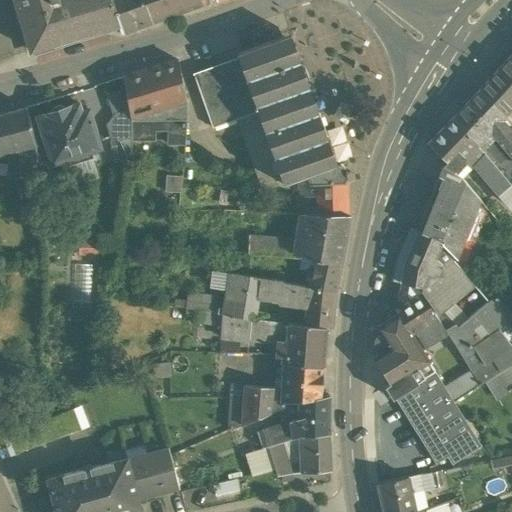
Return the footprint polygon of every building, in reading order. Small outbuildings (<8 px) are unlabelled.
[(15,0),(31,51),(114,24),(119,33),(123,31),(111,0),(15,0)] [(160,0),(111,0),(123,31),(166,16),(160,0)] [(160,0),(166,16),(210,1),(210,0),(160,0)] [(290,34),(239,52),(259,111),(264,124),(284,183),(301,177),(314,173),(337,165),(301,59),(299,60),(290,34)] [(511,54),(490,78),(511,100),(511,54)] [(241,58),(194,75),(213,128),(259,111),(241,58)] [(178,59),(123,76),(131,109),(132,115),(161,107),(163,113),(170,111),(171,105),(186,100),(187,99),(178,59)] [(481,87),(503,112),(511,104),(511,100),(490,78),(481,87)] [(481,87),(453,117),(475,144),(485,135),(489,131),(505,115),(503,112),(481,87)] [(186,100),(171,105),(170,111),(169,133),(186,133),(186,100)] [(78,103),(64,108),(63,105),(61,105),(54,107),(52,108),(52,111),(38,116),(40,121),(53,162),(68,157),(71,163),(90,157),(90,150),(100,147),(88,108),(81,111),(78,103)] [(27,107),(0,114),(0,152),(27,145),(36,143),(31,123),(27,107)] [(131,109),(116,113),(106,123),(110,137),(131,139),(132,115),(131,109)] [(511,123),(505,115),(489,131),(511,155),(511,123)] [(453,117),(427,143),(446,161),(443,165),(462,178),(473,166),(498,196),(504,191),(511,199),(511,187),(475,144),(453,117)] [(53,162),(40,121),(31,123),(36,143),(37,167),(53,162)] [(264,124),(241,131),(262,191),(284,183),(264,124)] [(186,133),(169,133),(169,143),(185,144),(186,133)] [(485,135),(475,144),(511,187),(511,167),(509,164),(505,167),(503,163),(506,160),(485,135)] [(131,139),(110,137),(113,160),(132,161),(132,139),(131,139)] [(37,167),(36,143),(27,145),(27,151),(22,156),(23,179),(37,179),(37,167)] [(337,165),(314,173),(317,183),(329,182),(328,179),(333,178),(333,182),(345,181),(348,176),(345,167),(341,163),(337,165)] [(443,165),(418,229),(442,240),(442,241),(442,242),(456,256),(480,199),(475,193),(462,178),(443,165)] [(314,173),(301,177),(301,184),(317,184),(317,183),(314,173)] [(183,178),(168,176),(166,191),(181,193),(183,178)] [(317,184),(301,184),(300,198),(318,197),(318,214),(349,216),(348,181),(345,181),(333,182),(333,178),(328,179),(329,182),(317,183),(317,184)] [(6,200),(10,214),(29,209),(25,195),(6,200)] [(46,211),(46,197),(37,197),(37,211),(46,211)] [(318,197),(300,198),(300,213),(304,214),(318,214),(318,197)] [(318,214),(304,214),(298,246),(296,256),(299,256),(299,255),(301,255),(315,258),(316,258),(316,259),(341,264),(349,216),(318,214)] [(418,229),(416,236),(414,235),(404,259),(405,260),(404,262),(401,282),(417,284),(423,293),(435,313),(450,300),(428,275),(442,242),(442,241),(442,240),(418,229)] [(292,238),(249,236),(248,252),(290,256),(291,245),(292,238)] [(97,240),(81,240),(80,252),(97,252),(97,240)] [(456,256),(442,242),(428,275),(450,300),(472,281),(469,277),(461,268),(452,259),(456,256)] [(298,246),(291,245),(290,256),(296,256),(298,246)] [(485,262),(478,253),(472,258),(479,267),(485,262)] [(315,258),(301,255),(299,269),(308,270),(313,267),(315,260),(315,258)] [(472,258),(461,268),(469,277),(479,267),(472,258)] [(341,264),(315,260),(313,267),(308,270),(311,276),(309,287),(336,291),(341,264)] [(260,278),(237,274),(234,290),(258,293),(260,278)] [(472,281),(450,300),(467,318),(488,300),(472,281)] [(309,287),(281,282),(279,303),(307,307),(305,323),(328,327),(333,327),(336,291),(309,287)] [(417,284),(401,282),(398,300),(402,306),(423,293),(417,284)] [(258,293),(234,290),(232,299),(230,313),(255,316),(256,311),(258,293)] [(402,306),(396,310),(398,313),(398,314),(421,348),(447,331),(445,329),(435,313),(423,293),(402,306)] [(511,320),(511,312),(496,293),(488,300),(508,324),(511,320)] [(232,299),(225,298),(224,308),(219,307),(218,311),(222,312),(230,313),(232,299)] [(458,326),(458,327),(471,348),(501,328),(508,324),(488,300),(467,318),(458,326)] [(230,313),(222,312),(221,337),(270,341),(271,319),(263,318),(255,316),(230,313)] [(398,313),(378,326),(383,334),(376,338),(375,347),(380,354),(374,357),(392,384),(412,371),(428,360),(421,349),(421,348),(398,314),(398,313)] [(305,323),(271,319),(270,341),(280,341),(279,355),(286,355),(325,358),(328,327),(305,323)] [(457,323),(445,329),(447,331),(461,354),(471,348),(458,327),(458,326),(457,323)] [(511,342),(501,328),(478,343),(487,355),(491,356),(511,343),(511,342)] [(471,348),(461,354),(470,369),(491,356),(487,355),(478,343),(471,348)] [(511,343),(491,356),(470,369),(480,384),(511,363),(511,343)] [(230,353),(229,363),(237,363),(237,353),(230,353)] [(256,353),(237,353),(237,363),(237,370),(256,368),(256,353)] [(325,358),(286,355),(283,389),(281,401),(283,401),(299,399),(321,397),(325,358)] [(444,386),(428,360),(412,371),(392,384),(437,459),(446,454),(452,462),(468,451),(471,456),(483,449),(454,401),(444,386)] [(470,369),(444,386),(454,401),(480,384),(470,369)] [(283,389),(247,384),(243,423),(247,421),(260,415),(283,404),(283,401),(281,401),(283,389)] [(321,397),(299,399),(300,418),(291,420),(293,438),(301,436),(328,434),(329,397),(321,397)] [(74,408),(7,433),(15,454),(82,429),(74,408)] [(260,415),(247,421),(255,450),(267,447),(266,445),(261,429),(264,428),(260,415)] [(264,428),(261,429),(266,445),(268,444),(281,441),(293,438),(291,420),(264,428)] [(328,434),(301,436),(303,471),(330,470),(328,434)] [(281,441),(268,444),(278,475),(292,473),(281,441)] [(168,448),(148,453),(158,492),(179,487),(171,456),(168,448)] [(148,453),(127,459),(137,498),(158,492),(148,453)] [(127,458),(48,478),(56,511),(125,511),(124,507),(138,503),(137,498),(127,459),(127,458)] [(408,477),(377,483),(383,511),(414,511),(416,511),(412,493),(434,488),(431,473),(408,477)] [(416,511),(414,511),(456,511),(453,501),(449,500),(416,511)]
